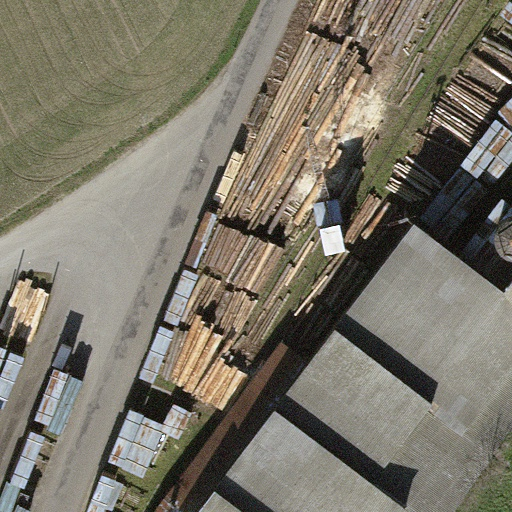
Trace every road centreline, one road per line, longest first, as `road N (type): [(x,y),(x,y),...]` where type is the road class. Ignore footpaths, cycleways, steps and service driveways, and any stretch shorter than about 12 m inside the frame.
road 1 (residential): [(62,511),(285,0)]
road 2 (track): [(202,184),(0,259)]
